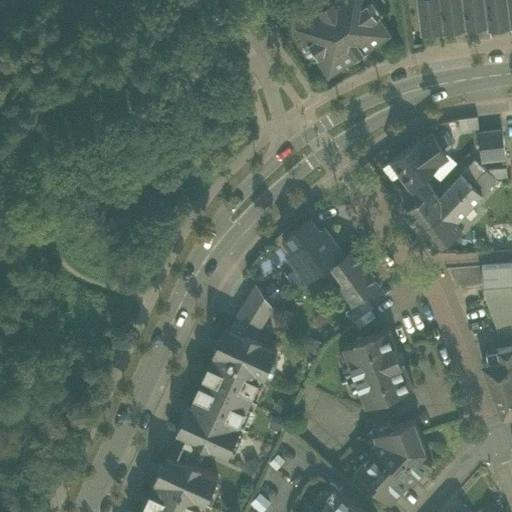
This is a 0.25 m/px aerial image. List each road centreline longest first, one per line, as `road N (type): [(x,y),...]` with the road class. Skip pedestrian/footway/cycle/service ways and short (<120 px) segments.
road 1 (tertiary): [(254,192),(181,299),(84,511)]
road 2 (residential): [(486,433),(415,269),(348,179)]
road 3 (tertiary): [(511,73),(386,100),(254,192)]
road 4 (residential): [(264,69),(276,129),(254,192)]
